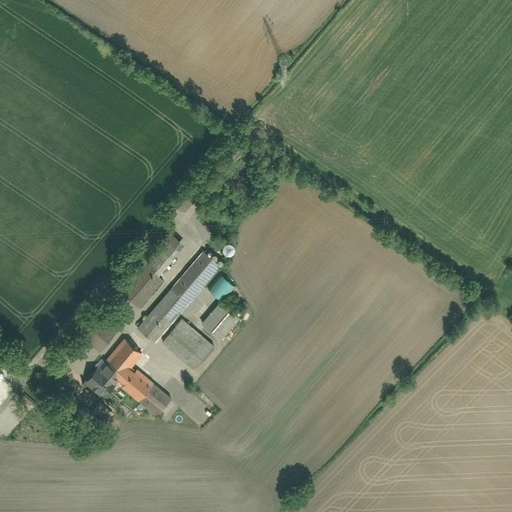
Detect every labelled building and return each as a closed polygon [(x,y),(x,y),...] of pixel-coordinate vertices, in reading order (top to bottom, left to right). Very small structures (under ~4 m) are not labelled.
[(171,232),(145,263),(159,274),(185,243),(171,232)] [(205,249),(140,325),(157,339),(174,319),(175,320),(223,264),(205,249)] [(121,288),(142,306),(164,279),(159,274),(145,263),(143,261),(121,288)] [(222,275),(210,290),(224,300),(236,285),(222,275)] [(241,316),(222,300),(203,323),(221,339),(241,316)] [(117,328),(96,311),(80,330),(100,348),(117,328)] [(184,318),(165,340),(196,366),(215,344),(184,318)] [(143,353),(125,337),(107,358),(108,360),(125,374),(133,365),(143,353)] [(102,363),(86,381),(106,399),(123,381),(126,383),(129,379),(125,374),(108,360),(104,365),(102,363)] [(126,383),(123,386),(157,415),(173,397),(139,367),(137,370),(133,365),(125,374),(129,379),(126,383)] [(100,401),(90,411),(104,423),(113,413),(100,401)]
